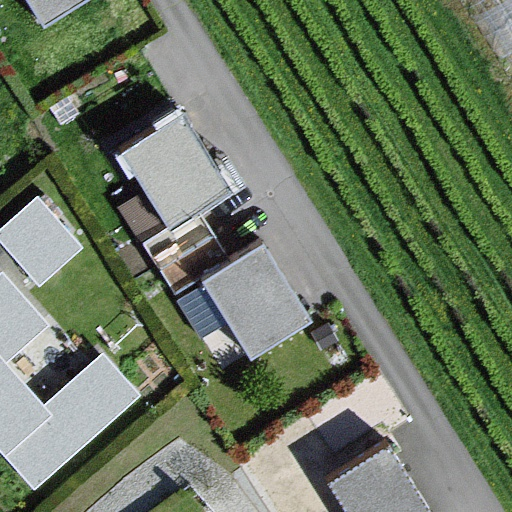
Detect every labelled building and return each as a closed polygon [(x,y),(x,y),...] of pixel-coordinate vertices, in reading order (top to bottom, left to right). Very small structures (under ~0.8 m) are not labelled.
[(11,0),(31,31),(81,0),(11,0)] [(219,190),(166,110),(116,143),(110,134),(96,144),(156,232),(219,190)] [(47,185),(0,209),(0,217),(28,270),(78,243),(47,185)] [(246,241),(186,278),(236,360),(297,323),(246,241)] [(0,287),(0,465),(26,494),(132,398),(91,352),(29,408),(0,375),(0,357),(35,326),(0,287)] [(414,511),(372,444),(310,482),(328,511),(414,511)]
